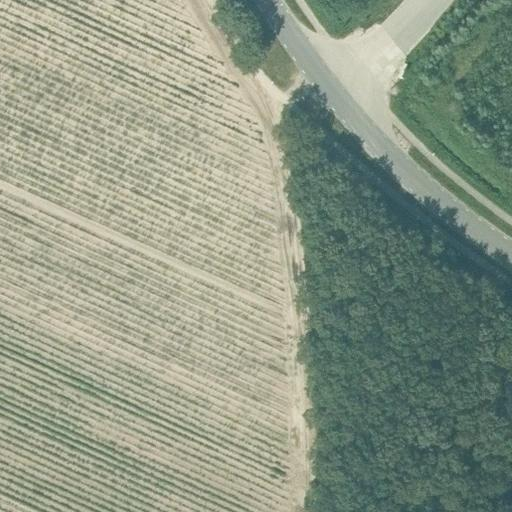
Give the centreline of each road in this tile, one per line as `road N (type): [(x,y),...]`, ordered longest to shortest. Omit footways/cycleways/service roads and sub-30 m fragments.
road 1 (track): [(318,70),(287,102),(283,129),(309,383),(304,511)]
road 2 (secondary): [(511,252),(401,164),(267,0)]
